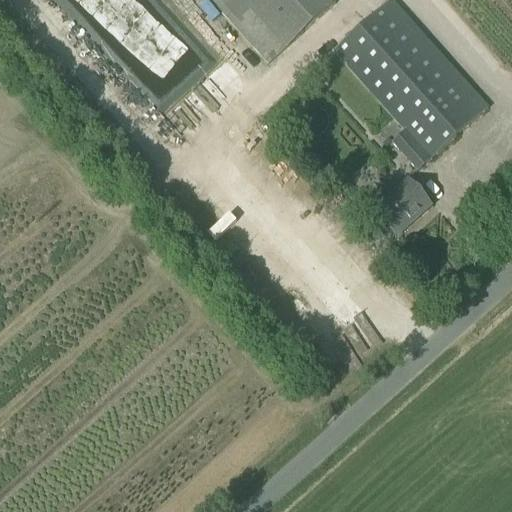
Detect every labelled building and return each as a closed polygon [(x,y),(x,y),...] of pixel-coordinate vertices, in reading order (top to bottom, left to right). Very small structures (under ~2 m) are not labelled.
[(205,0),(266,66),(334,4),(330,0),(205,0)] [(404,133),(391,144),(417,174),(487,110),(390,2),(333,53),(404,133)] [(211,15),(215,11),(208,3),(197,12),(211,27),(217,22),(211,15)] [(203,37),(211,31),(195,11),(187,18),(203,37)] [(160,171),(184,150),(137,95),(126,104),(136,115),(125,124),(140,141),(137,143),(160,171)] [(511,181),(503,190),(511,198),(511,181)] [(372,214),(382,224),(395,239),(430,208),(407,183),(372,214)]
